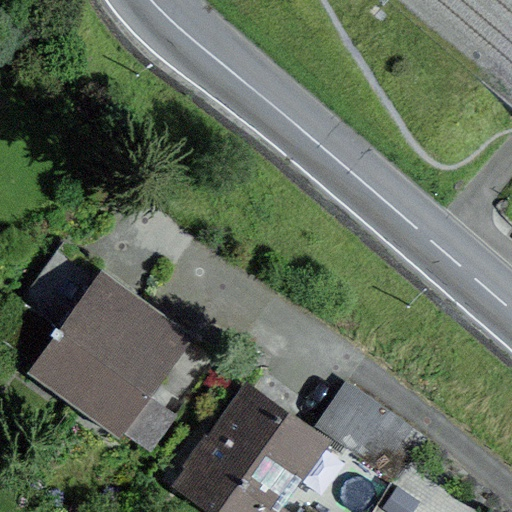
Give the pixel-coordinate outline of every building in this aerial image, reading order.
[(148,302),(108,272),(101,280),(59,249),(21,299),(56,324),(51,331),(57,335),(29,373),(31,375),(34,372),(74,402),(148,302)] [(192,334),(148,302),(74,402),(115,432),(114,433),(116,435),(121,430),(192,334)] [(220,355),(192,334),(121,430),(149,451),(220,355)] [(206,511),(291,511),(278,503),(294,480),(302,486),(333,442),(244,381),(170,487),(206,511)] [(399,478),(427,437),(346,381),(317,422),(399,478)] [(391,510),(395,511),(486,511),(488,508),(412,469),(391,510)]
